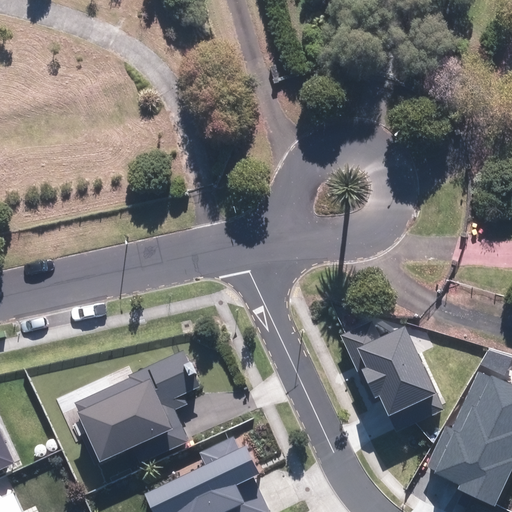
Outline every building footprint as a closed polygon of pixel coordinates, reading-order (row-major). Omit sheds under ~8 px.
[(380,394),(397,431),(444,410),(405,327),(380,338),(372,320),(340,335),(357,372),(363,369),(375,396),(380,394)] [(458,490),(494,507),(511,469),(511,456),(511,457),(511,456),(511,384),(501,379),(511,357),(511,356),(491,347),(452,428),(445,425),(426,466),(436,471),(435,474),(460,485),(458,490)] [(77,413),(100,462),(132,447),(139,462),(190,439),(176,409),(188,404),(183,393),(199,386),(183,350),(129,374),(131,378),(76,403),(80,412),(77,413)] [(0,468),(14,462),(0,431),(0,468)] [(270,511),(255,477),(259,475),(246,446),(240,449),(234,436),(200,451),(206,465),(145,492),(153,511),(270,511)] [(0,511),(23,511),(16,493),(0,500),(0,511)]
